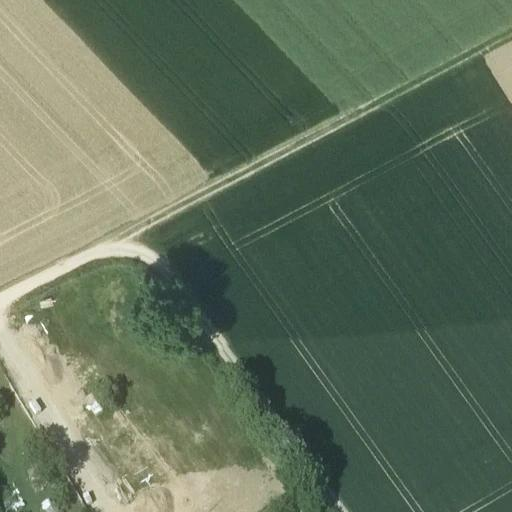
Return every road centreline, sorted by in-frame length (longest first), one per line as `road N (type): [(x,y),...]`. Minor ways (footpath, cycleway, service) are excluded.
road 1 (track): [(333,511),(155,262),(115,246),(0,300)]
road 2 (track): [(115,246),(511,30)]
